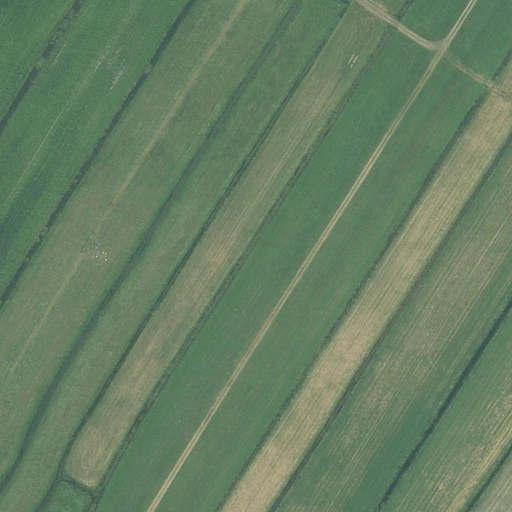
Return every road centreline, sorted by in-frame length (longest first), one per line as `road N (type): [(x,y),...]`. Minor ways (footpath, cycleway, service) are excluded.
road 1 (track): [(440,52),(151,511)]
road 2 (track): [(473,0),(440,52),(361,0)]
